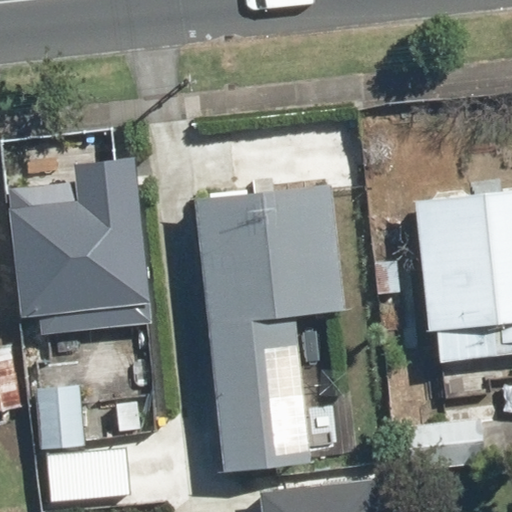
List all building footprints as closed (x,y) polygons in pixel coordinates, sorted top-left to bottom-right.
[(13,205),(28,334),(156,319),(136,155),(81,162),(85,197),(13,205)] [(188,199),(217,471),(308,461),(292,316),(341,311),(328,184),(188,199)] [(434,329),(437,360),(511,352),(511,187),(412,197),(426,329),(434,329)] [(8,344),(0,345),(0,417),(20,414),(8,344)] [(37,385),(42,446),(90,442),(86,381),(37,385)] [(400,424),(404,469),(482,462),(478,417),(400,424)] [(48,451),(53,500),(114,493),(108,444),(48,451)] [(381,511),(377,475),(269,487),(272,511),(381,511)]
